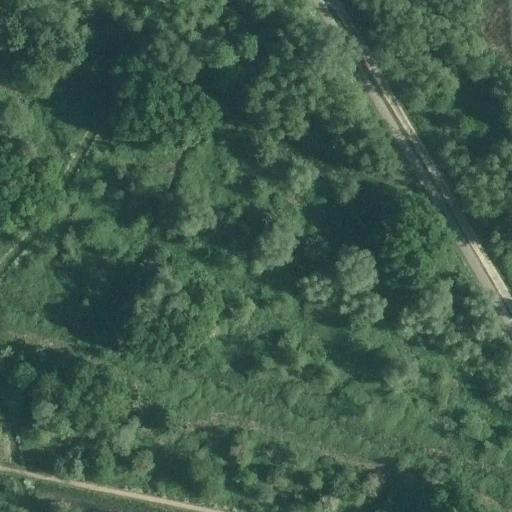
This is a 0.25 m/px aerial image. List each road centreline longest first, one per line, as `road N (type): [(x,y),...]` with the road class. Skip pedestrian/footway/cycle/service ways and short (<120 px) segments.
road 1 (track): [(511,471),(178,364),(124,327),(0,285)]
road 2 (unknown): [(201,511),(0,466)]
